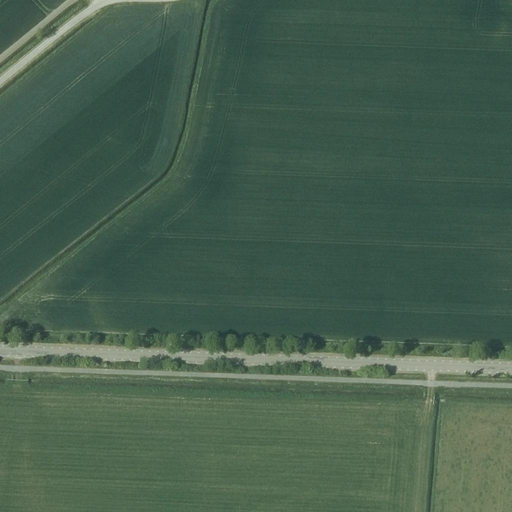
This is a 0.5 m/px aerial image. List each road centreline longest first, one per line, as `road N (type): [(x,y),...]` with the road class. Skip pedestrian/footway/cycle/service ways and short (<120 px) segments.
road 1 (tertiary): [(0,350),(511,367)]
road 2 (unclassified): [(0,81),(105,0)]
